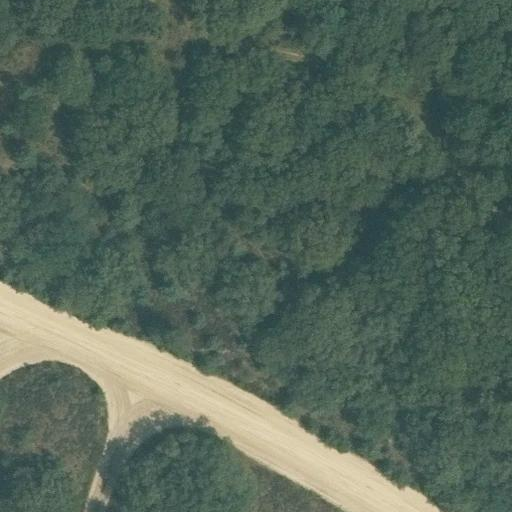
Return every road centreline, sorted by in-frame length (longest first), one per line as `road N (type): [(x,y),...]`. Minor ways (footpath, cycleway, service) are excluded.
road 1 (track): [(0,303),(85,339),(379,511)]
road 2 (unknown): [(134,368),(90,511)]
